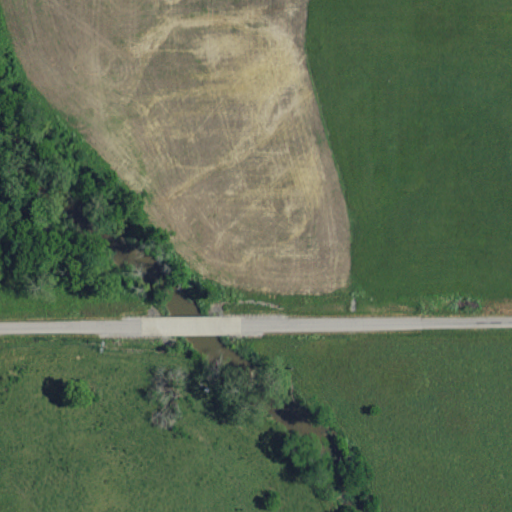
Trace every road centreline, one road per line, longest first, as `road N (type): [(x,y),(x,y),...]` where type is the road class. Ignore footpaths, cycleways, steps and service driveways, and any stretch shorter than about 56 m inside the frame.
road 1 (residential): [(243,323),(511,317)]
road 2 (residential): [(0,326),(137,325)]
